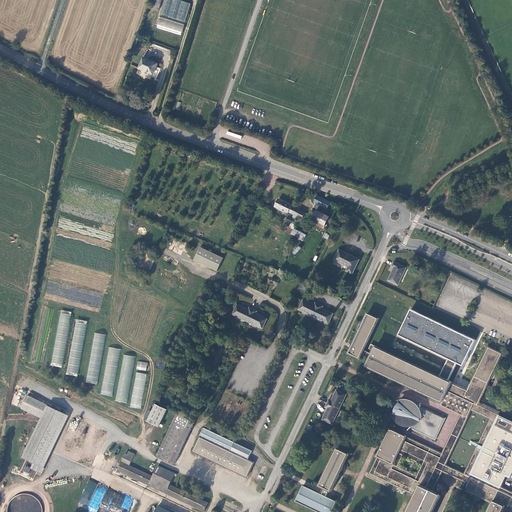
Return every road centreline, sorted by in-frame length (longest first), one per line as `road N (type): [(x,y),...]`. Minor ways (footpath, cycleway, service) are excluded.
road 1 (unclassified): [(403,214),(256,511)]
road 2 (secondary): [(210,146),(403,214)]
road 3 (secondary): [(38,68),(210,146)]
road 4 (unclassified): [(210,146),(260,0)]
road 5 (secondary): [(403,214),(511,267)]
